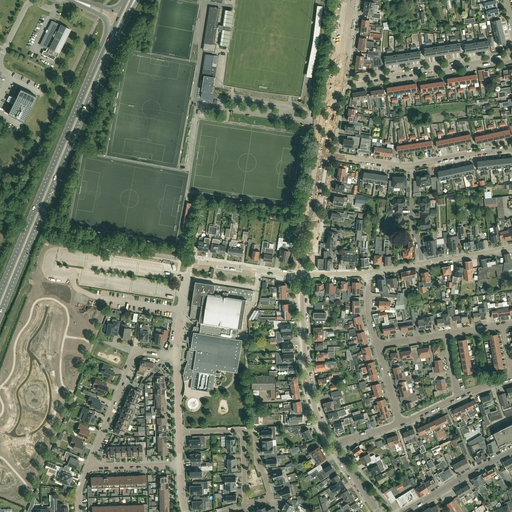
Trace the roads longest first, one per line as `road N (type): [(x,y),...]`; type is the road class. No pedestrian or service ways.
road 1 (primary): [(0,316),(116,35)]
road 2 (primary): [(91,73),(0,293)]
road 3 (residential): [(175,356),(189,260),(303,274)]
road 4 (residential): [(328,155),(411,165),(511,149)]
road 5 (residential): [(336,446),(308,381),(303,274)]
road 6 (residential): [(340,81),(511,57)]
road 7 (residential): [(89,463),(135,350)]
road 8 (tertiary): [(405,511),(511,451)]
road 9 (residential): [(303,274),(328,155)]
